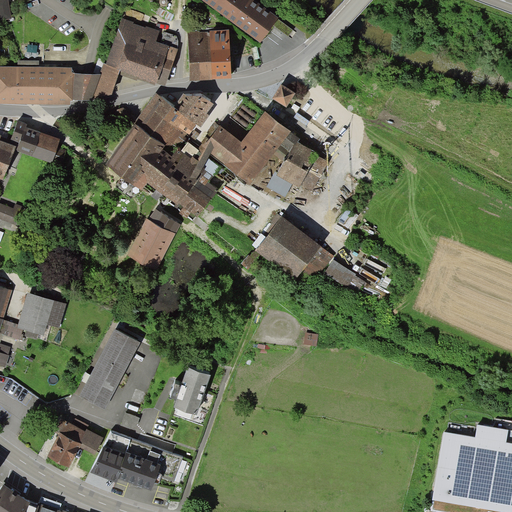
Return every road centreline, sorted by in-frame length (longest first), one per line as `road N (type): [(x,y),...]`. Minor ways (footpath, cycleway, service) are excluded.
road 1 (residential): [(357,0),(323,37),(266,74),(146,89),(70,110),(0,106)]
road 2 (track): [(284,63),(342,112),(382,120),(511,189)]
road 3 (primary): [(128,511),(64,486),(0,445)]
road 4 (unknown): [(83,106),(86,25),(47,0)]
